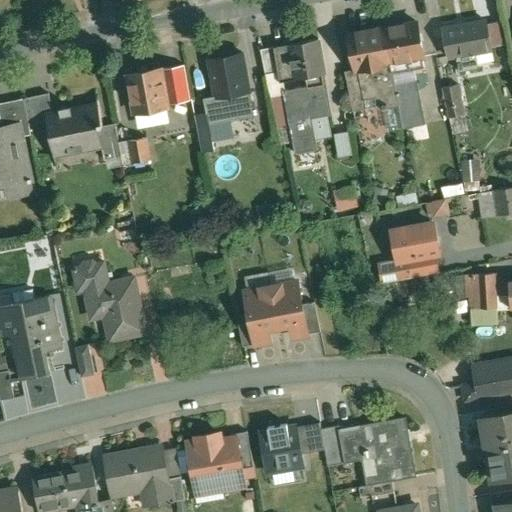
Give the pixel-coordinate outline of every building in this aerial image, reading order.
[(418,19),(385,26),(392,61),(394,72),(426,66),(424,55),(425,55),(418,19)] [(476,21),(444,27),(449,55),(492,47),(487,21),(476,23),(476,21)] [(385,26),(351,32),(358,68),(392,61),(385,26)] [(320,37),(275,45),(280,71),(282,80),(308,75),(326,72),(320,37)] [(275,45),(263,48),(268,73),(280,71),(275,45)] [(244,52),(212,57),(218,94),(236,91),(250,88),(244,52)] [(392,61),(358,68),(360,74),(362,88),(364,88),(374,86),(378,104),(384,103),(385,108),(401,105),(398,94),(394,72),(392,61)] [(163,67),(129,73),(136,111),(170,104),(163,67)] [(310,84),(284,89),(289,113),(296,151),(319,147),(313,116),(334,113),(326,72),(308,75),(310,84)] [(360,74),(348,77),(353,102),(367,99),(364,88),(362,88),(360,74)] [(460,82),(444,86),(450,115),(466,112),(460,82)] [(420,89),(398,94),(401,105),(405,128),(427,123),(420,89)] [(50,91),(26,96),(31,122),(49,118),(48,114),(55,112),(50,91)] [(236,91),(218,94),(220,104),(238,101),(236,91)] [(26,96),(0,101),(0,104),(5,129),(19,126),(21,135),(33,133),(31,122),(26,96)] [(101,104),(73,109),(72,104),(61,106),(62,111),(55,112),(48,114),(49,118),(52,133),(67,130),(70,149),(104,143),(101,126),(105,125),(101,104)] [(194,111),(171,115),(175,137),(198,133),(194,111)] [(221,124),(208,126),(213,149),(224,147),(226,146),(221,124)] [(5,129),(0,130),(0,178),(10,176),(12,190),(31,186),(30,180),(33,180),(33,177),(30,177),(21,135),(19,126),(5,129)] [(148,136),(131,139),(135,160),(152,157),(148,136)] [(227,159),(224,147),(213,149),(215,161),(227,159)] [(334,210),(357,206),(354,185),(331,188),(334,210)] [(511,185),(495,189),(499,214),(511,211),(511,185)] [(495,189),(481,192),(485,216),(499,214),(495,189)] [(446,198),(434,201),(436,208),(441,212),(449,210),(446,198)] [(435,221),(393,229),(399,259),(436,252),(440,251),(435,221)] [(436,252),(400,259),(404,278),(439,272),(436,252)] [(136,275),(110,280),(106,259),(98,260),(94,257),(86,259),(83,263),(75,265),(80,288),(87,286),(92,308),(104,305),(111,337),(147,330),(136,275)] [(496,272),(476,273),(476,283),(480,283),(481,294),(497,293),(496,272)] [(476,283),(476,273),(469,273),(471,294),(481,294),(480,283),(476,283)] [(299,280),(273,285),(280,325),(292,323),(294,335),(309,332),(304,302),(299,280)] [(273,285),(246,290),(250,313),(256,342),(271,339),(269,327),(280,325),(273,285)] [(51,293),(0,303),(0,322),(2,333),(19,330),(25,359),(20,360),(23,376),(52,370),(48,348),(65,345),(59,319),(57,320),(51,293)] [(497,293),(481,294),(482,306),(498,305),(497,293)] [(481,294),(471,294),(471,306),(482,306),(481,294)] [(316,300),(304,302),(309,332),(322,329),(316,300)] [(482,306),(471,306),(466,307),(467,323),(499,321),(498,305),(482,306)] [(250,313),(238,315),(244,344),(256,342),(250,313)] [(96,372),(90,342),(77,345),(83,374),(96,372)] [(511,356),(474,364),(477,381),(489,379),(511,375),(511,356)] [(11,368),(0,370),(0,386),(2,398),(16,396),(11,368)] [(511,375),(489,379),(492,393),(511,389),(511,375)] [(477,381),(466,384),(468,398),(470,398),(492,393),(489,379),(477,381)] [(511,409),(482,415),(488,447),(511,442),(511,409)] [(407,415),(342,427),(346,453),(366,450),(372,483),(394,479),(418,475),(407,415)] [(341,422),(323,425),(330,463),(348,460),(342,427),(341,422)] [(267,471),(304,465),(297,425),(288,427),(288,423),(268,426),(269,430),(260,432),(267,471)] [(249,429),(233,432),(234,436),(238,435),(244,467),(255,464),(249,429)] [(234,436),(223,438),(222,431),(198,435),(199,439),(189,441),(197,486),(224,482),(225,484),(229,487),(243,485),(246,481),(244,467),(238,435),(234,436)] [(511,442),(488,447),(494,479),(511,475),(511,442)] [(142,450),(116,454),(116,458),(119,473),(121,472),(125,492),(152,487),(155,504),(177,500),(173,478),(167,449),(143,453),(142,450)] [(116,458),(106,460),(113,494),(125,492),(121,472),(119,473),(116,458)] [(95,464),(35,475),(41,511),(82,504),(101,500),(101,499),(95,464)] [(183,476),(173,478),(177,500),(188,498),(183,476)] [(372,483),(368,484),(370,496),(396,491),(394,479),(372,483)] [(511,511),(511,487),(492,492),(495,505),(499,505),(500,511),(511,511)] [(25,511),(21,489),(0,493),(0,511),(25,511)] [(115,511),(113,496),(101,499),(101,500),(82,504),(83,511),(115,511)]
